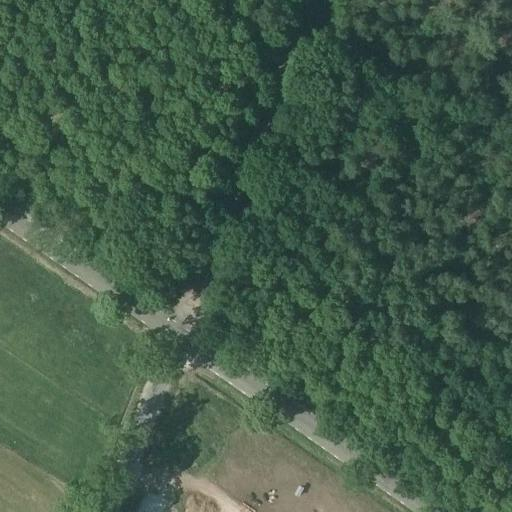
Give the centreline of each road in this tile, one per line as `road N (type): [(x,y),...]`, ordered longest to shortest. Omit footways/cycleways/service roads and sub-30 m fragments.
road 1 (tertiary): [(432,511),(180,335)]
road 2 (tertiary): [(180,335),(0,209)]
road 3 (unclassified): [(108,511),(180,335)]
